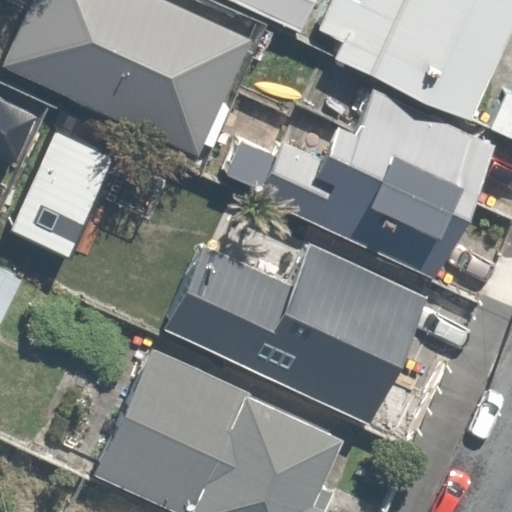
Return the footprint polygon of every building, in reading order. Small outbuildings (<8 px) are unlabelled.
[(0,0),(0,79),(86,116),(116,46),(88,35),(100,5),(168,34),(181,0),(0,0)] [(236,0),(292,27),(304,0),(236,0)] [(318,0),(308,23),(330,34),(323,47),(458,112),(511,0),(318,0)] [(511,86),(498,80),(477,121),(511,138),(511,86)] [(342,121),(317,110),(298,153),(238,127),(213,184),(422,274),(482,134),(359,81),(342,121)] [(31,114),(0,95),(0,167),(31,114)] [(97,136),(47,111),(18,169),(68,194),(97,136)] [(409,286),(294,233),(264,299),(205,272),(178,331),(353,410),(409,286)] [(307,511),(345,433),(83,309),(26,429),(84,456),(79,465),(177,511),(307,511)] [(106,511),(89,503),(84,511),(106,511)]
